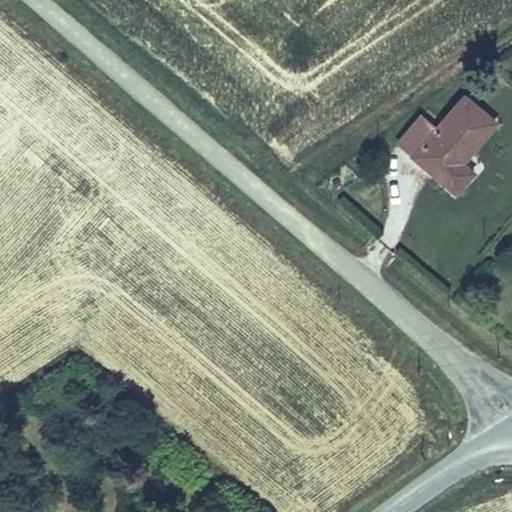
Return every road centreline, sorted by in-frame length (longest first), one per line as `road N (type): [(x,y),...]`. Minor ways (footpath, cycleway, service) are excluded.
road 1 (tertiary): [(511,414),(33,0)]
road 2 (tertiary): [(511,427),(393,511)]
